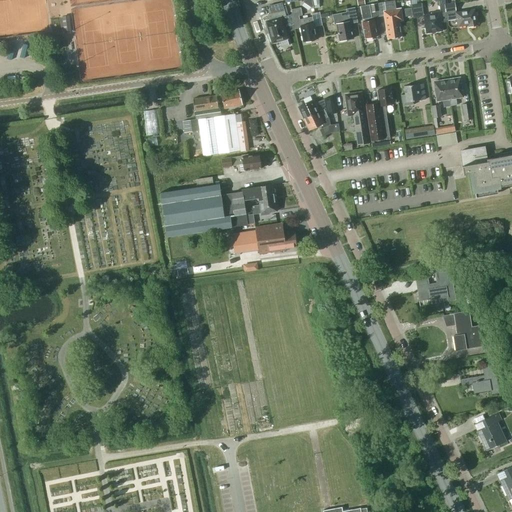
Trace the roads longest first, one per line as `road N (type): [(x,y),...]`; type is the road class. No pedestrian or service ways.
road 1 (primary): [(457,511),(250,63)]
road 2 (residential): [(478,511),(276,77)]
road 3 (residential): [(276,77),(500,43)]
